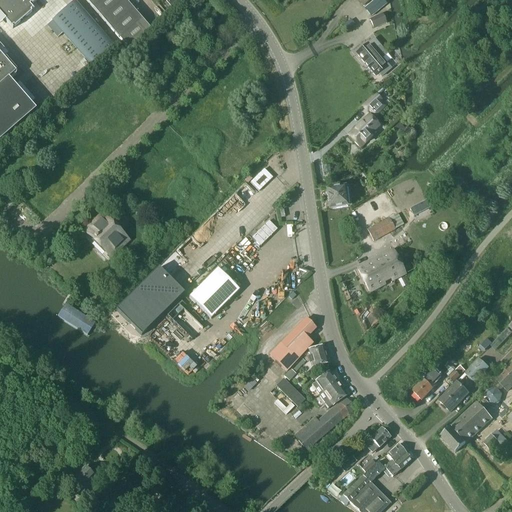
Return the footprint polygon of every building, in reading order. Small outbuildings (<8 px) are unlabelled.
[(32,6),(38,0),(0,0),(0,15),(12,29),(33,11),(29,6),(31,5),(32,6)] [(84,0),(92,9),(102,0),(84,0)] [(102,0),(92,9),(101,19),(123,0),(102,0)] [(123,0),(101,19),(110,29),(133,10),(124,0),(123,0)] [(382,0),(374,0),(364,9),(371,17),(386,4),(382,0)] [(74,2),(51,22),(91,67),(114,47),(74,2)] [(133,10),(110,29),(119,40),(141,20),(133,10)] [(374,29),(385,24),(381,15),(370,20),(374,29)] [(150,30),(141,20),(119,40),(128,50),(150,30)] [(342,26),(346,32),(354,26),(350,20),(342,26)] [(386,67),(385,66),(391,61),(385,53),(373,40),(367,45),(368,46),(357,56),(375,76),(386,67)] [(0,141),(35,111),(9,81),(15,75),(16,71),(5,58),(4,59),(0,55),(0,141)] [(368,113),(369,112),(373,117),(384,107),(380,102),(380,101),(375,95),(362,107),(368,113)] [(369,135),(378,127),(368,117),(348,137),(359,149),(371,137),(369,135)] [(406,132),(399,123),(393,128),(400,135),(402,136),(406,132)] [(265,176),(258,170),(245,184),(252,190),(265,176)] [(328,210),(347,208),(345,187),(326,189),(328,210)] [(113,245),(118,249),(127,240),(106,219),(97,227),(94,224),(85,233),(92,240),(94,240),(95,241),(107,252),(113,245)] [(388,219),(367,231),(373,242),(394,230),(388,219)] [(435,228),(442,235),(450,227),(443,220),(435,228)] [(260,247),(277,230),(268,222),(252,239),(260,247)] [(392,282),(405,275),(392,251),(357,269),(369,294),(384,286),(382,280),(389,277),(392,282)] [(159,267),(115,311),(141,337),(185,294),(159,267)] [(210,319),(238,291),(217,270),(189,297),(210,319)] [(305,338),(315,329),(305,320),(269,357),(286,373),(312,345),(305,338)] [(313,368),(327,365),(322,347),(308,351),(313,368)] [(300,358),(295,364),(299,368),(305,362),(300,358)] [(474,384),(489,368),(479,359),(464,375),(474,384)] [(477,404),(451,427),(450,427),(440,437),(455,453),(465,444),(491,420),(483,410),(489,404),(490,405),(499,404),(502,395),(498,392),(502,387),(507,392),(511,387),(511,361),(494,379),(500,385),(496,388),(486,390),(484,399),(485,400),(479,406),(477,404)] [(454,383),(465,372),(460,366),(448,378),(454,383)] [(290,370),(283,377),(289,382),(295,375),(294,374),(290,370)] [(311,386),(318,396),(336,383),(335,382),(336,381),(333,378),(332,377),(329,373),(315,383),(311,386)] [(251,379),(242,388),(247,393),(256,384),(251,379)] [(413,393),(422,401),(433,390),(428,385),(431,383),(426,379),(413,393)] [(276,387),(293,404),(300,397),(283,380),(276,387)] [(443,380),(437,385),(444,392),(449,387),(443,380)] [(328,409),(332,406),(332,407),(346,397),(340,389),(341,387),(338,384),(337,384),(336,383),(318,396),(328,409)] [(450,413),(468,395),(456,383),(438,402),(450,413)] [(300,397),(293,404),(297,408),(304,401),(300,397)] [(306,451),(326,433),(354,410),(345,399),(317,423),(314,419),(293,437),(306,451)] [(273,404),(282,413),(285,409),(277,400),(273,404)] [(282,413),(285,416),(294,407),(290,404),(285,409),(282,413)] [(373,454),(378,449),(389,439),(386,435),(386,433),(383,430),(381,430),(381,429),(369,440),(364,444),(373,454)] [(489,450),(491,448),(497,454),(508,443),(497,431),(483,444),(489,450)] [(387,456),(391,462),(394,465),(405,454),(398,446),(387,456)] [(54,465),(57,459),(47,454),(44,459),(54,465)] [(392,478),(411,461),(405,454),(394,465),(391,462),(384,469),(392,478)] [(339,468),(344,473),(356,461),(351,456),(339,468)] [(361,470),(365,473),(376,462),(373,459),(361,470)] [(354,508),(358,511),(377,493),(369,484),(384,471),(376,462),(365,473),(365,474),(342,496),(354,508)] [(83,489),(94,477),(84,468),(70,483),(75,487),(78,484),(83,489)] [(377,493),(358,511),(380,511),(389,504),(377,493)]
